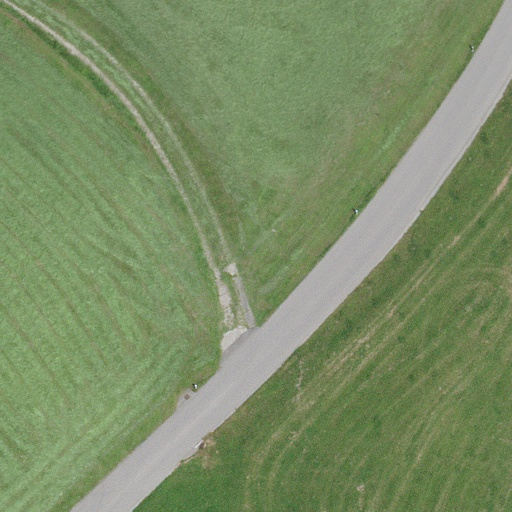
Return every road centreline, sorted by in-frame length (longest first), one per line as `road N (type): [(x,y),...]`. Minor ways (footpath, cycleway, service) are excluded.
road 1 (residential): [(511,44),(473,107),(301,323),(103,511)]
road 2 (track): [(247,374),(175,156),(10,0)]
